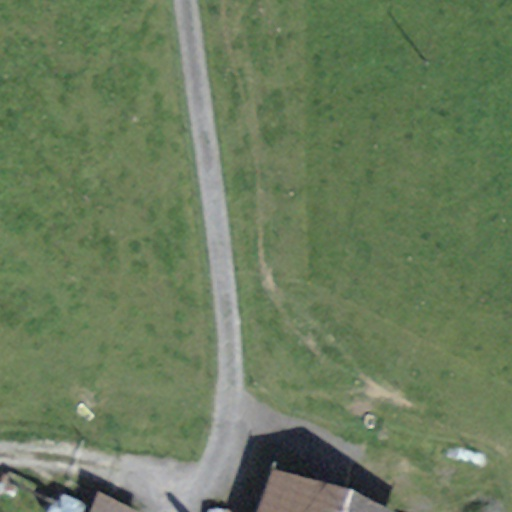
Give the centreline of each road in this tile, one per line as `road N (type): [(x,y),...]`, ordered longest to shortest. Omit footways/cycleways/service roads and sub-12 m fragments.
road 1 (track): [(185,0),(231,391),(203,511)]
road 2 (track): [(207,498),(98,465),(0,452)]
